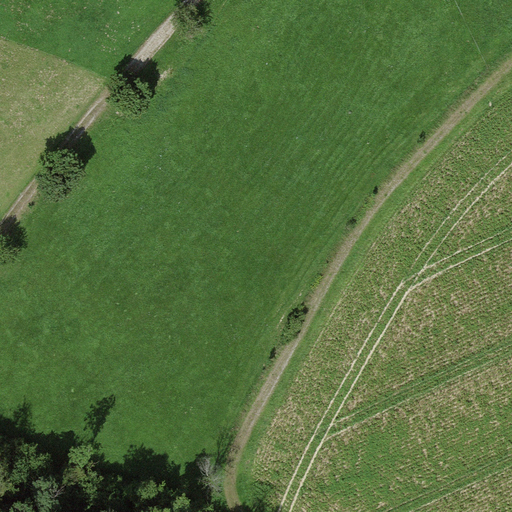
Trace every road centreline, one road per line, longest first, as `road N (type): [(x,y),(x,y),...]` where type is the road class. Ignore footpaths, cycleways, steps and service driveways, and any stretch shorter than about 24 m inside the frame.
road 1 (track): [(234,511),(229,468),(237,444),(348,247),(386,194),(511,60)]
road 2 (track): [(0,237),(196,0)]
